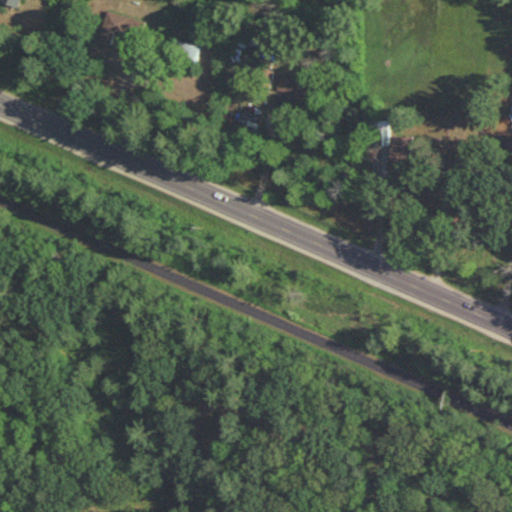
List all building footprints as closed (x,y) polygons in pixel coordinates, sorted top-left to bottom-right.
[(23,0),(3,0),(3,3),(21,8),(23,0)] [(116,46),(127,16),(110,10),(99,40),(116,46)] [(194,72),(204,49),(178,38),(168,61),(194,72)] [(276,70),(261,66),(256,85),(271,88),(276,70)] [(307,103),(315,88),(286,73),(278,88),(307,103)] [(415,136),(390,135),(390,132),(386,132),(384,168),(414,169),(415,136)]
